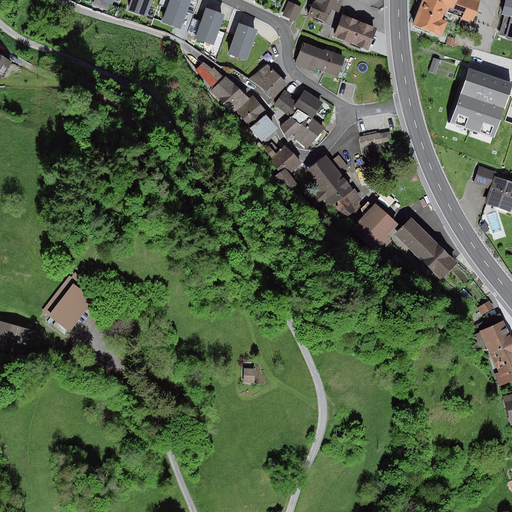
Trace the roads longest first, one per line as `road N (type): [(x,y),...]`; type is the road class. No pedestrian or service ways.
road 1 (residential): [(0,23),(34,46),(133,86),(161,110),(201,192),(250,262)]
road 2 (residential): [(63,0),(172,39),(259,95),(302,154),(332,142),(351,112)]
road 3 (track): [(250,262),(306,354),(320,393),(319,436),(290,511)]
road 4 (track): [(192,511),(142,397),(107,364),(39,326)]
road 5 (primary): [(408,101),(446,201),(511,295)]
road 6 (residential): [(351,112),(293,73),(273,20),(228,0)]
